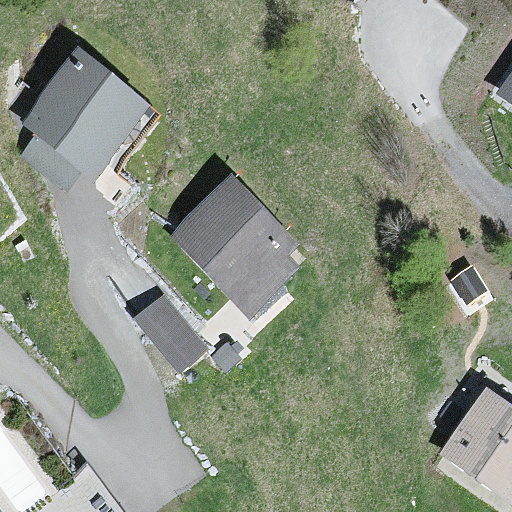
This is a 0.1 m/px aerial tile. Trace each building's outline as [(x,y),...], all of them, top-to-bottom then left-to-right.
[(66,59),(9,129),(79,186),(136,116),(66,59)] [(511,75),(489,112),(511,126),(511,75)] [(295,273),(219,191),(162,244),(238,326),(295,273)] [(159,304),(130,327),(173,381),(202,359),(159,304)] [(511,511),(511,421),(476,397),(431,465),(504,511),(511,511)]
